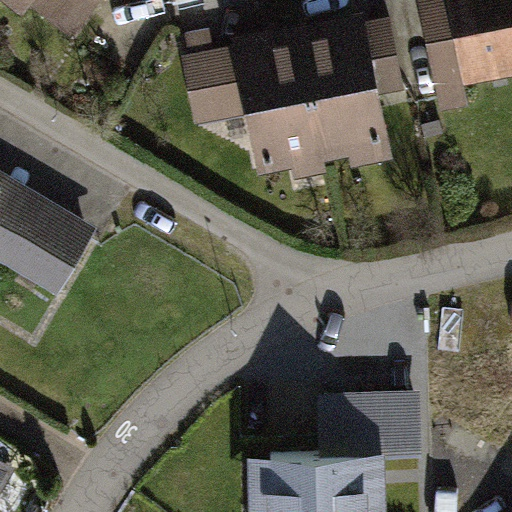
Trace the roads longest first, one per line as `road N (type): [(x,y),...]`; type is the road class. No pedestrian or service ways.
road 1 (residential): [(0,90),(282,261),(305,298)]
road 2 (residential): [(305,298),(158,403),(107,462),(82,511)]
road 3 (residential): [(511,249),(305,298)]
